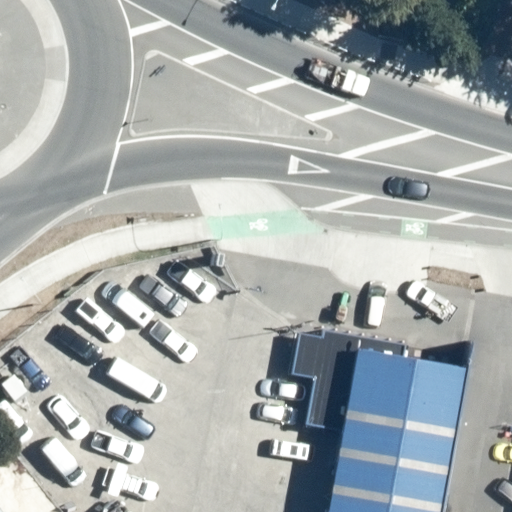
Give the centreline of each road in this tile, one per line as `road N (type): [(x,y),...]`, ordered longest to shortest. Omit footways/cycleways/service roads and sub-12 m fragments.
road 1 (secondary): [(432,155),(312,166),(169,160),(56,172)]
road 2 (secondary): [(165,0),(338,81),(432,155)]
road 3 (secondary): [(83,0),(96,39),(97,87),(83,133),(56,172)]
